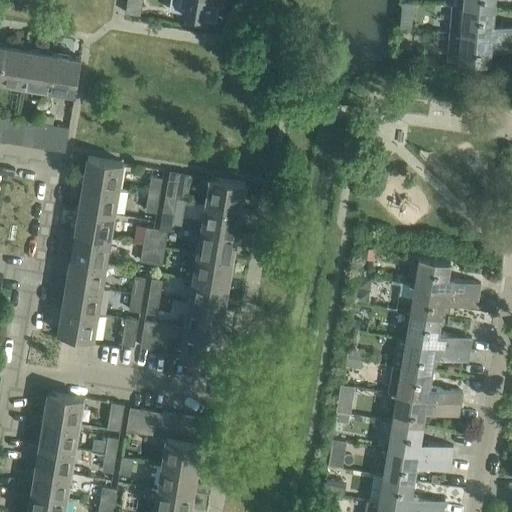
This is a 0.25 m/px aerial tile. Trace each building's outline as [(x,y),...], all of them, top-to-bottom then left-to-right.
[(222,18),(224,0),(187,0),(183,22),(208,26),(210,16),(222,18)] [(511,23),(494,22),(495,7),(453,3),(450,30),(511,35),(511,23)] [(400,18),(400,26),(410,27),(410,19),(400,18)] [(511,48),(511,35),(450,30),(448,59),(490,63),(492,47),(511,48)] [(24,84),(31,48),(6,44),(0,80),(24,84)] [(50,88),(55,52),(31,48),(24,84),(50,88)] [(75,92),(81,57),(55,52),(50,88),(75,92)] [(45,114),(44,122),(48,123),(54,124),(55,116),(45,114)] [(11,141),(15,117),(4,115),(1,139),(11,141)] [(22,143),(26,119),(15,117),(11,141),(22,143)] [(33,144),(37,121),(26,119),(22,143),(33,144)] [(44,146),(48,123),(44,122),(37,121),(33,144),(44,146)] [(55,148),(59,124),(54,124),(48,123),(44,146),(55,148)] [(69,126),(59,124),(55,148),(66,150),(69,126)] [(120,187),(124,161),(88,155),(84,180),(120,187)] [(151,175),(148,192),(160,194),(162,177),(151,175)] [(242,207),(246,182),(211,176),(206,202),(242,207)] [(169,178),(166,195),(176,197),(179,180),(169,178)] [(116,212),(120,187),(84,180),(80,205),(116,212)] [(157,211),(160,194),(148,192),(145,209),(157,211)] [(173,214),(176,197),(166,195),(163,212),(173,214)] [(238,233),(242,207),(206,202),(202,227),(238,233)] [(112,237),(116,212),(80,205),(76,230),(112,237)] [(154,244),(157,227),(146,225),(143,242),(154,244)] [(168,228),(157,227),(154,244),(165,246),(168,228)] [(233,258),(238,233),(202,227),(198,251),(233,258)] [(107,261),(112,237),(76,230),(71,255),(107,261)] [(151,261),(154,244),(143,242),(140,259),(151,261)] [(162,263),(165,246),(154,244),(151,261),(162,263)] [(229,282),(233,258),(198,251),(194,276),(229,282)] [(103,286),(107,261),(71,255),(67,280),(103,286)] [(420,256),(416,283),(479,293),(481,282),(448,276),(451,260),(420,256)] [(134,275),(132,291),(142,293),(145,276),(134,275)] [(225,307),(229,282),(194,276),(190,301),(225,307)] [(152,278),(149,294),(159,296),(162,279),(152,278)] [(111,287),(103,286),(67,280),(63,305),(99,311),(99,310),(107,311),(111,287)] [(479,293),(416,283),(404,281),(402,293),(414,295),(411,310),(442,315),(445,300),(477,306),(479,293)] [(140,310),(142,293),(132,291),(129,308),(140,310)] [(156,313),(159,296),(149,294),(146,311),(156,313)] [(221,332),(225,307),(190,301),(186,326),(221,332)] [(95,337),(99,311),(63,305),(59,331),(95,337)] [(439,330),(442,315),(411,310),(407,337),(470,348),(472,336),(439,330)] [(122,342),(134,344),(138,318),(126,316),(122,342)] [(140,344),(153,346),(157,321),(144,319),(140,344)] [(353,319),(352,328),(359,329),(360,320),(353,319)] [(217,358),(221,332),(186,326),(181,352),(217,358)] [(468,360),(470,348),(407,337),(402,364),(433,369),(435,355),(468,360)] [(430,385),(433,369),(402,364),(402,365),(393,363),(388,391),(398,392),(461,402),(463,390),(430,385)] [(80,423),(84,396),(49,390),(44,417),(80,423)] [(459,415),(461,402),(398,392),(393,419),(424,424),(426,409),(459,415)] [(339,398),(337,410),(338,410),(350,412),(351,412),(353,400),(340,398),(339,398)] [(120,429),(121,423),(125,403),(112,401),(107,427),(120,429)] [(138,431),(142,407),(131,405),(127,429),(138,431)] [(148,432),(152,409),(142,407),(138,431),(148,432)] [(159,434),(163,411),(152,409),(148,432),(159,434)] [(171,436),(174,412),(163,411),(159,434),(168,436),(171,436)] [(181,438),(185,414),(174,412),(171,436),(181,438)] [(192,440),(196,416),(185,414),(181,438),(192,440)] [(80,423),(44,417),(40,440),(76,447),(80,423)] [(421,439),(424,424),(393,419),(389,446),(452,457),(454,445),(421,439)] [(108,435),(106,451),(117,453),(120,437),(108,435)] [(181,438),(171,436),(168,436),(164,461),(198,467),(203,441),(192,440),(181,438)] [(72,472),(76,447),(40,440),(36,466),(72,472)] [(450,469),(452,457),(389,446),(384,474),(415,479),(417,464),(450,469)] [(114,470),(117,453),(106,451),(103,469),(114,470)] [(131,473),(134,456),(123,454),(120,471),(131,473)] [(194,492),(198,467),(164,461),(160,486),(194,492)] [(68,496),(72,472),(36,466),(32,491),(68,496)] [(412,494),(415,479),(384,474),(380,500),(443,511),(445,499),(412,494)] [(111,503),(114,487),(104,485),(101,502),(111,503)] [(161,511),(190,511),(194,492),(160,486),(156,511),(161,511)] [(125,489),(114,487),(111,503),(123,505),(125,489)] [(64,511),(68,496),(32,491),(28,511),(64,511)] [(442,511),(443,511),(380,500),(367,498),(365,511),(442,511)] [(110,511),(111,503),(101,502),(99,511),(110,511)] [(121,511),(123,505),(111,503),(110,511),(121,511)]
